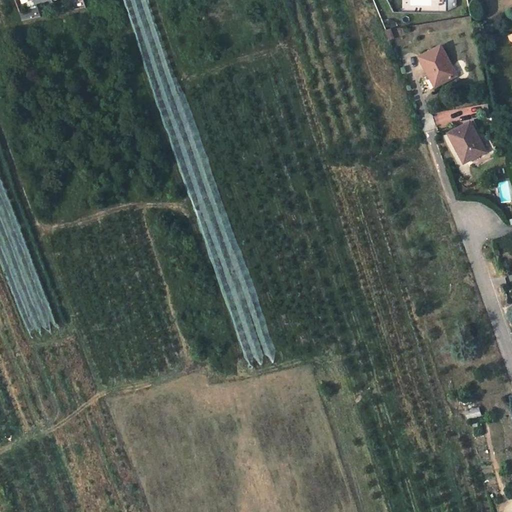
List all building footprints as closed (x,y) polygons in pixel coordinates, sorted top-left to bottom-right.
[(456,0),(446,0),(446,11),(457,6),(456,0)] [(387,30),(390,41),(396,40),(392,29),(387,30)] [(457,75),(442,45),(420,57),(429,75),(433,73),(438,85),(457,75)] [(435,87),(438,85),(433,73),(429,75),(435,87)] [(429,75),(425,78),(430,89),(435,87),(429,75)] [(485,150),(471,122),(450,133),(459,150),(462,149),(468,160),(485,150)] [(464,162),(468,160),(462,149),(459,150),(464,162)] [(482,416),(480,408),(467,412),(469,420),(482,416)] [(474,425),(477,436),(485,434),(482,423),(474,425)]
